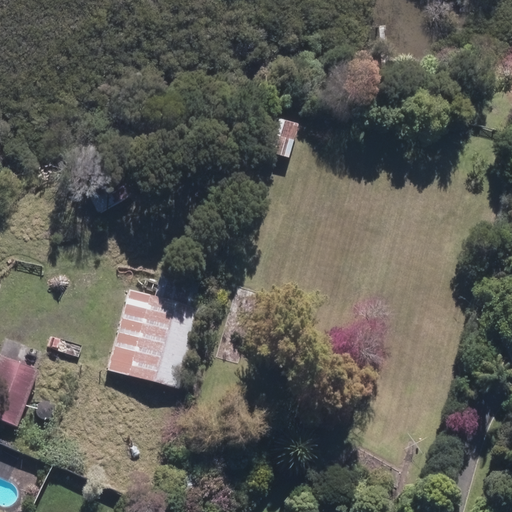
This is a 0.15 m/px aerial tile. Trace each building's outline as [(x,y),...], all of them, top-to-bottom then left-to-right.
[(298,124),(265,116),(256,151),(289,159),(298,124)] [(101,217),(139,193),(130,178),(92,202),(101,217)] [(179,390),(205,282),(162,274),(155,301),(122,293),(103,372),(179,390)] [(264,294),(238,285),(223,328),(250,337),(264,294)] [(38,372),(0,357),(0,420),(16,427),(38,372)]
